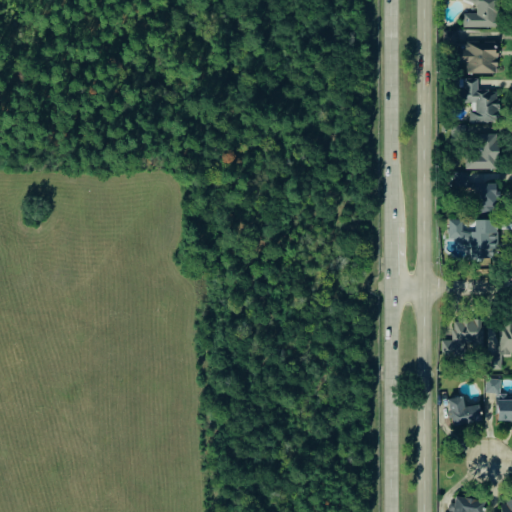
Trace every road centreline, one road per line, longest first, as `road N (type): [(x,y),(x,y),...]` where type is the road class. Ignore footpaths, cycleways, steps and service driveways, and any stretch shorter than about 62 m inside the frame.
road 1 (secondary): [(418,511),(418,0)]
road 2 (secondary): [(387,0),(386,228)]
road 3 (secondary): [(386,289),(386,511)]
